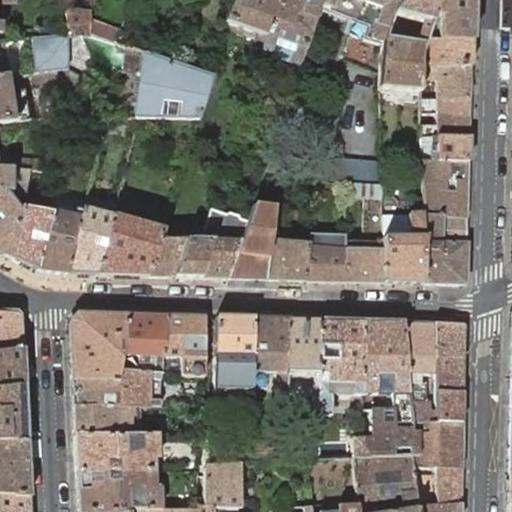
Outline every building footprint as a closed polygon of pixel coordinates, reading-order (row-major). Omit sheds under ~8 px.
[(278,0),(234,0),(225,26),(254,36),(265,40),(265,39),(278,0)] [(319,0),(278,0),(265,39),(265,40),(260,54),(267,57),(272,42),(293,50),(288,64),(297,67),(298,67),(303,53),(305,45),(317,7),(319,0)] [(396,0),(319,0),(317,7),(328,11),(368,26),(363,40),(369,42),(381,46),(383,41),(396,0)] [(437,0),(396,0),(383,41),(381,46),(379,73),(378,91),(380,91),(418,91),(418,71),(418,64),(423,48),(427,37),(437,0)] [(437,0),(427,37),(436,37),(443,36),(443,42),(471,43),(471,0),(437,0)] [(65,13),(67,38),(89,38),(89,22),(89,13),(65,13)] [(89,22),(89,38),(114,45),(119,32),(89,22)] [(265,40),(254,36),(249,50),(260,54),(265,40)] [(418,71),(470,67),(471,43),(443,42),(443,36),(436,37),(427,37),(423,48),(418,64),(418,71)] [(67,38),(31,41),(32,75),(67,72),(67,38)] [(272,42),(267,57),(288,64),(293,50),(272,42)] [(169,63),(144,55),(135,120),(139,120),(198,120),(213,76),(208,74),(169,63)] [(418,102),(419,102),(469,100),(470,67),(418,71),(418,91),(418,102)] [(0,77),(0,125),(5,125),(9,125),(46,120),(46,118),(46,117),(46,116),(46,115),(46,114),(46,113),(46,112),(45,111),(44,110),(44,109),(43,109),(42,108),(41,108),(40,108),(39,108),(24,109),(23,91),(7,94),(5,77),(0,77)] [(469,100),(419,102),(419,123),(429,122),(429,120),(469,120),(469,100)] [(429,122),(419,123),(420,139),(425,139),(435,139),(468,139),(469,120),(429,120),(429,122)] [(0,170),(11,171),(9,161),(0,162),(0,131),(6,130),(5,125),(0,125),(0,170)] [(435,163),(467,163),(468,139),(435,139),(435,163)] [(381,161),(283,153),(280,180),(351,186),(363,186),(381,188),(381,174),(381,171),(381,161)] [(9,161),(11,171),(29,172),(37,172),(37,161),(9,161)] [(420,171),(421,217),(421,218),(466,219),(467,163),(435,163),(420,163),(420,171)] [(0,194),(2,193),(10,194),(13,195),(24,196),(29,172),(11,171),(0,170),(0,194)] [(67,180),(67,174),(59,173),(57,182),(63,184),(67,180)] [(344,243),(344,248),(344,250),(343,284),(383,285),(383,250),(382,240),(382,235),(381,188),(363,186),(351,186),(351,199),(362,199),(362,228),(365,228),(365,243),(361,243),(344,243)] [(2,193),(0,194),(0,255),(11,260),(20,216),(7,199),(13,195),(10,194),(2,193)] [(115,205),(87,197),(83,210),(112,218),(115,205)] [(58,200),(55,213),(74,217),(76,211),(77,204),(58,200)] [(116,204),(115,205),(112,218),(162,231),(166,218),(116,204)] [(20,216),(11,260),(38,273),(48,217),(21,210),(20,216)] [(80,218),(66,276),(96,277),(112,218),(83,210),(82,212),(80,218)] [(49,212),(48,217),(38,273),(66,276),(80,218),(82,212),(76,211),(74,217),(55,213),(49,212)] [(383,250),(383,285),(422,286),(422,240),(421,218),(421,217),(407,217),(409,240),(382,240),(383,250)] [(162,231),(112,218),(96,277),(147,278),(159,241),(160,236),(162,231)] [(422,240),(422,286),(463,287),(465,285),(465,278),(465,271),(466,219),(421,218),(422,240)] [(243,230),(242,233),(240,237),(238,244),(226,278),(227,281),(265,282),(271,240),(255,239),(256,231),(243,230)] [(229,243),(211,243),(199,280),(227,281),(226,278),(238,244),(240,237),(242,233),(233,232),(229,243)] [(272,235),(271,240),(265,282),(306,283),(308,244),(279,241),(280,236),(272,235)] [(159,241),(147,278),(173,279),(185,242),(159,241)] [(211,243),(185,242),(173,279),(199,280),(211,243)] [(344,248),(308,244),(306,283),(343,284),(344,250),(344,248)] [(0,355),(21,352),(19,317),(15,313),(0,312),(0,355)] [(69,323),(71,382),(117,383),(117,373),(119,363),(120,357),(125,317),(76,315),(69,323)] [(164,318),(125,317),(120,357),(119,363),(127,363),(128,358),(141,358),(140,374),(160,375),(161,359),(164,318)] [(204,319),(164,318),(161,359),(181,359),(180,377),(204,378),(204,319)] [(214,319),(213,359),(239,359),(251,359),(251,320),(214,319)] [(250,374),(250,390),(265,390),(266,375),(280,375),(279,392),(287,392),(287,321),(251,320),(251,359),(239,359),(239,375),(250,374)] [(287,321),(287,392),(286,395),(309,396),(309,417),(317,418),(317,416),(318,321),(287,321)] [(361,323),(318,321),(317,416),(329,417),(330,396),(330,385),(352,385),(352,396),(361,397),(363,397),(363,394),(361,323)] [(401,324),(361,323),(363,394),(371,393),(371,440),(362,440),(362,460),(411,459),(416,459),(418,436),(411,436),(401,324)] [(432,325),(401,324),(411,436),(418,436),(418,424),(436,423),(436,412),(430,407),(430,403),(425,403),(424,384),(412,384),(412,376),(434,377),(432,325)] [(461,326),(432,325),(434,377),(435,393),(462,394),(464,328),(461,326)] [(21,352),(0,355),(0,389),(22,387),(21,352)] [(213,359),(212,393),(246,393),(250,390),(250,374),(239,375),(239,359),(213,359)] [(117,383),(71,382),(73,408),(117,408),(133,409),(160,409),(160,408),(160,375),(140,374),(117,373),(117,383)] [(330,385),(330,396),(352,396),(352,385),(330,385)] [(0,443),(25,443),(22,387),(0,389),(0,443)] [(371,393),(363,394),(363,397),(361,397),(362,440),(371,440),(371,393)] [(436,412),(436,423),(461,424),(462,394),(435,393),(436,412)] [(117,408),(73,408),(74,435),(139,437),(139,428),(133,428),(133,409),(117,408)] [(436,502),(416,504),(417,511),(459,511),(461,424),(436,423),(418,424),(418,436),(416,459),(416,470),(434,470),(436,502)] [(139,437),(74,435),(76,476),(154,471),(153,460),(159,460),(158,436),(153,436),(139,437)] [(362,460),(362,440),(351,440),(352,460),(362,460)] [(0,443),(0,497),(27,499),(25,443),(0,443)] [(272,443),(254,444),(255,454),(273,453),(272,443)] [(227,457),(240,456),(249,455),(249,445),(211,448),(211,452),(216,456),(227,457)] [(351,460),(357,508),(357,511),(417,511),(416,504),(411,459),(362,460),(352,460),(351,460)] [(240,466),(204,469),(202,509),(212,510),(240,510),(241,510),(246,510),(246,504),(240,505),(240,466)] [(154,471),(76,476),(77,511),(143,511),(161,511),(160,488),(155,487),(154,471)] [(28,511),(27,499),(0,497),(0,511),(28,511)]
